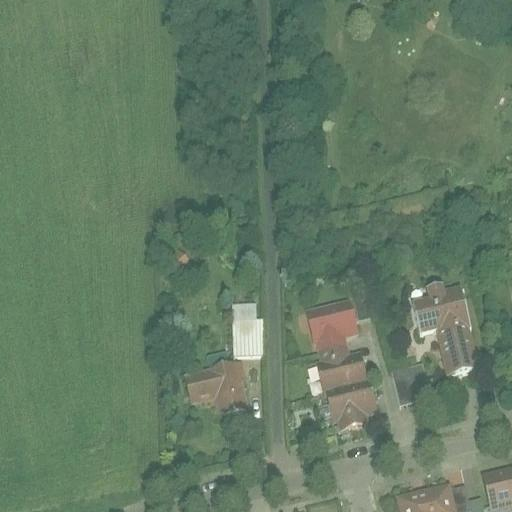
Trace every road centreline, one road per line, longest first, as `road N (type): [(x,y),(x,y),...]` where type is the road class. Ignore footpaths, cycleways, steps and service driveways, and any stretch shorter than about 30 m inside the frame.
road 1 (residential): [(349,464),(159,511)]
road 2 (residential): [(511,423),(349,464)]
